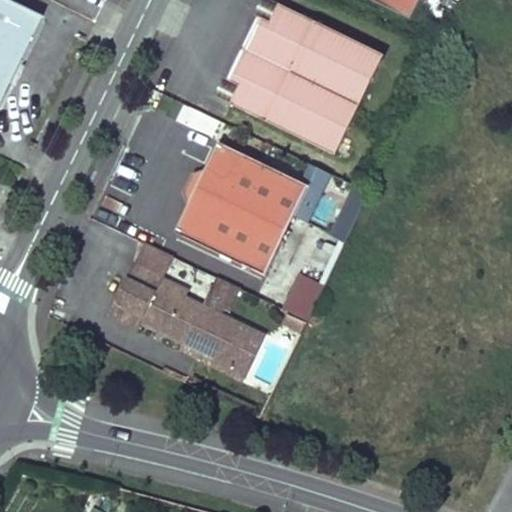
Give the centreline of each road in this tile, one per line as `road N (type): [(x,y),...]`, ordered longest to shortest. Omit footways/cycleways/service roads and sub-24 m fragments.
road 1 (tertiary): [(388,511),(66,427)]
road 2 (residential): [(26,253),(149,0)]
